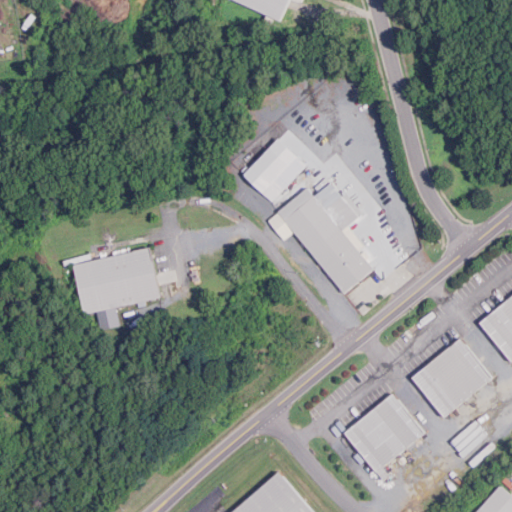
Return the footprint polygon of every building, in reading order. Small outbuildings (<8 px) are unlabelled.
[(293,0),(284,20),(241,0),(293,0)] [(310,163),(275,200),(247,174),(283,137),(310,163)] [(347,293),(378,268),(364,249),(368,246),(351,224),(367,212),(351,192),(347,195),(336,181),(318,195),(311,186),(271,218),(286,237),(296,229),(347,293)] [(77,264),(153,248),(162,295),(118,304),(122,324),(103,328),(100,312),(87,315),(77,264)] [(511,356),(511,297),(483,321),(511,356)] [(0,378),(32,408),(57,381),(0,329),(0,378)] [(448,415),(497,376),(466,337),(417,376),(448,415)] [(381,471),(429,432),(398,392),(349,432),(381,471)] [(320,511),(238,511),(285,471),(320,511)] [(511,511),(511,492),(502,484),(477,511),(511,511)]
